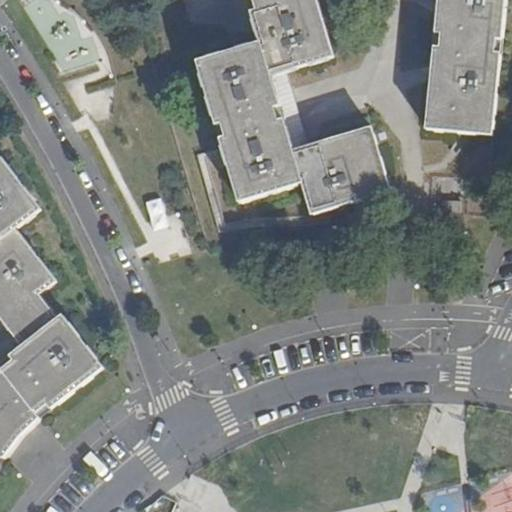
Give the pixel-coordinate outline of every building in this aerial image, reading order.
[(248,0),(254,0),(257,11),(252,13),(259,37),(262,45),(199,64),(218,128),(223,126),(227,138),(221,139),(241,203),(304,184),(313,215),(391,192),(372,129),(310,148),(294,153),(284,120),(279,122),(275,110),(281,108),(271,77),(287,72),(334,56),(316,0),(248,0)] [(440,0),(437,35),(443,36),(441,48),(436,48),(428,131),(494,137),(502,54),(496,54),(497,40),(503,41),(506,0),(440,0)] [(310,148),(287,72),(271,77),(281,108),(284,120),(294,153),(310,148)] [(0,316),(25,348),(11,358),(15,363),(4,371),(1,367),(0,367),(0,456),(5,459),(6,458),(21,438),(39,420),(41,419),(37,414),(48,405),(52,410),(104,369),(64,317),(59,321),(40,296),(57,283),(36,256),(16,231),(42,211),(1,159),(0,159),(0,316)] [(462,213),(462,201),(440,201),(440,212),(462,213)]
